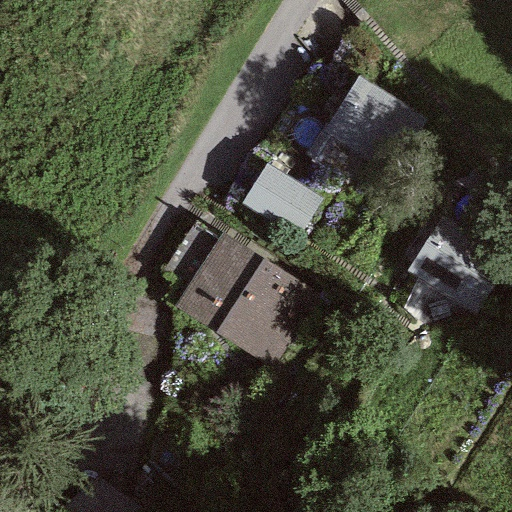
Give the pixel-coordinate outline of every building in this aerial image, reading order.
[(429,122),(356,77),(322,133),(395,177),(429,122)] [(321,201),(266,165),(241,204),(296,239),(321,201)] [(508,259),(441,215),(405,271),(472,314),(508,259)] [(216,237),(193,223),(160,273),(183,288),(170,309),(287,384),(338,305),(223,231),(216,237)] [(130,500),(93,475),(62,509),(70,511),(187,511),(196,502),(148,458),(130,500)]
